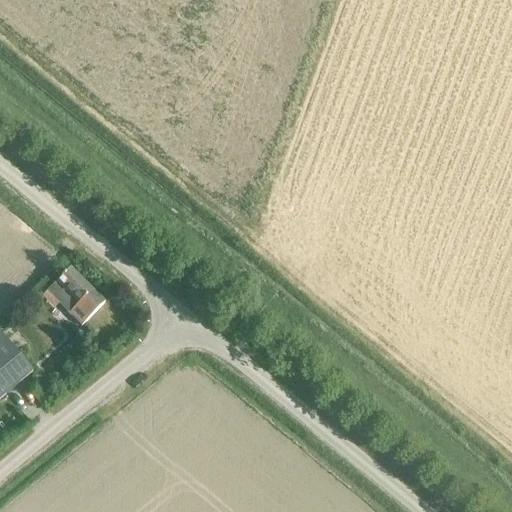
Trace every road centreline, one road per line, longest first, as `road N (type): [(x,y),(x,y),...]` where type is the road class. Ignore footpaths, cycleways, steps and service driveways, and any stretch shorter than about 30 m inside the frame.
road 1 (unclassified): [(423,511),(185,319)]
road 2 (unclassified): [(0,473),(185,319)]
road 3 (unclassified): [(185,319),(0,167)]
